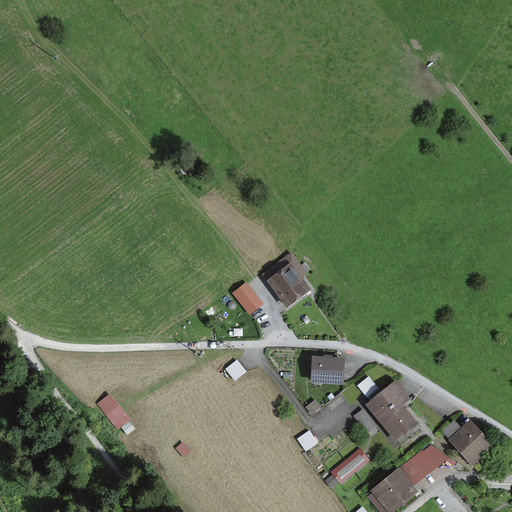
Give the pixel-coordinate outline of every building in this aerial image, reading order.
[(296,263),(290,255),(263,275),(276,291),(279,289),(289,303),(305,290),(288,269),(296,263)] [(260,302),(247,285),(236,292),(250,310),(260,302)] [(324,360),(314,359),(313,381),(342,382),(343,361),(331,360),(331,357),(325,357),(324,360)] [(237,361),(226,369),(235,380),(246,372),(237,361)] [(358,386),(367,397),(378,388),(369,377),(358,386)] [(394,383),(368,405),(394,436),(397,434),(398,437),(415,423),(408,414),(406,416),(399,407),(408,400),(394,383)] [(109,395),(99,403),(118,428),(121,427),(129,420),(109,395)] [(416,397),(406,408),(437,434),(448,423),(416,397)] [(315,400),(306,407),(311,415),(321,408),(315,400)] [(355,416),(366,431),(374,426),(362,410),(355,416)] [(135,429),(129,420),(121,427),(127,435),(135,429)] [(454,423),(444,431),(451,439),(461,430),(454,423)] [(489,447),(470,426),(453,441),(473,462),(489,447)] [(309,431),(298,439),(306,451),(317,443),(309,431)] [(185,443),(176,449),(183,458),(191,452),(185,443)] [(430,445),(398,472),(397,469),(369,492),(384,511),(394,511),(417,495),(413,490),(451,459),(430,445)] [(360,449),(331,472),(340,484),(370,460),(360,449)]
